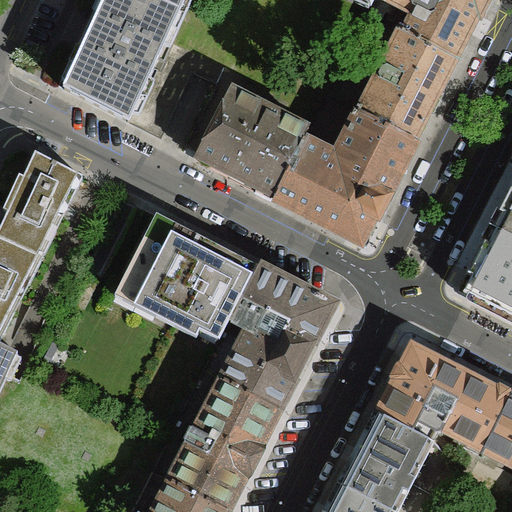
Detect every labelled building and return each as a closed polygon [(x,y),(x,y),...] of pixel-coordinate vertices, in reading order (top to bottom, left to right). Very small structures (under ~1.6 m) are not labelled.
[(181,14),(148,0),(107,0),(66,90),(130,123),(169,42),(181,14)] [(148,0),(181,14),(187,0),(148,0)] [(356,0),(373,8),(377,0),(356,0)] [(405,34),(457,61),(480,17),(483,17),(490,0),(381,0),(407,14),(410,13),(411,10),(416,12),(405,34)] [(457,61),(405,34),(400,32),(359,114),(415,142),(457,61)] [(276,198),(305,141),(310,131),(232,91),(197,158),(276,198)] [(415,142),(359,114),(339,153),(340,157),(334,159),(333,155),(305,141),(276,198),(366,244),(390,198),(388,197),(415,142)] [(0,232),(0,239),(43,259),(84,178),(37,154),(0,232)] [(511,238),(511,189),(492,228),(511,238)] [(252,263),(156,215),(119,288),(215,336),(252,263)] [(511,318),(511,238),(492,228),(459,293),(511,318)] [(0,343),(1,344),(43,259),(0,239),(0,343)] [(246,335),(223,380),(280,410),(334,306),(259,268),(230,322),(253,333),(251,337),(246,335)] [(1,344),(0,343),(0,393),(18,353),(1,344)] [(378,415),(435,443),(440,434),(481,454),(484,455),(511,399),(511,393),(412,343),(374,412),(378,415)] [(223,380),(170,482),(228,511),(280,410),(223,380)] [(511,399),(484,455),(511,469),(511,399)] [(341,485),(392,511),(401,511),(420,475),(435,443),(378,415),(341,485)] [(437,484),(462,495),(481,454),(440,434),(435,443),(420,475),(437,484)] [(228,511),(170,482),(154,511),(228,511)] [(422,511),(454,511),(462,495),(437,484),(422,511)] [(327,511),(392,511),(341,485),(327,511)]
